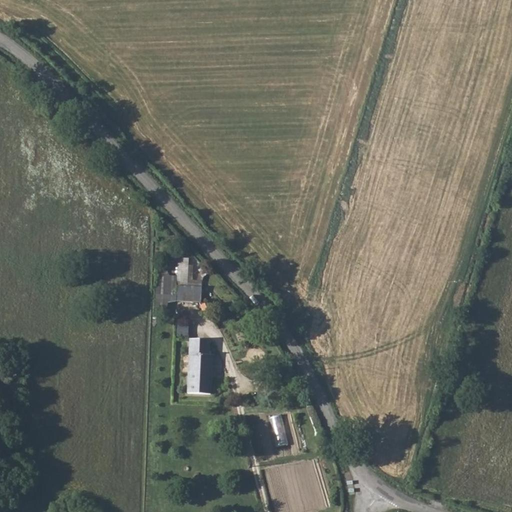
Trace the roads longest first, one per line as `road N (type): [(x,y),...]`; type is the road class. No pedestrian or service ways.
road 1 (unclassified): [(0,40),(36,67),(283,331),(343,446),(380,491)]
road 2 (unknown): [(273,511),(227,357)]
